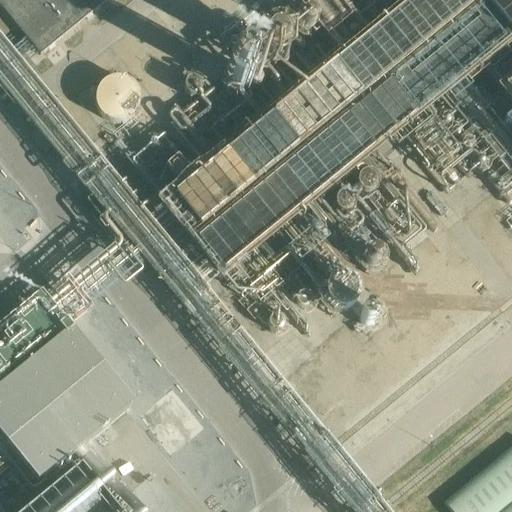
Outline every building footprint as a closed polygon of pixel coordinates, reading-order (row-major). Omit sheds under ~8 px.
[(0,0),(0,8),(40,57),(110,0),(0,0)] [(334,105),(341,115),(369,93),(372,97),(393,81),(384,69),(372,78),(366,69),(374,63),(365,51),(324,83),(328,88),(335,83),(346,96),(334,105)] [(136,103),(136,99),(135,90),(133,86),(130,83),(124,78),(119,76),(115,76),(109,76),(105,77),(98,82),(93,89),(91,93),(90,98),(92,106),(94,111),(96,114),(100,118),(104,120),(112,122),(116,122),(122,120),(129,116),(132,112),(134,108),(136,103)] [(511,85),(502,93),(511,105),(511,85)] [(418,122),(419,104),(400,102),(400,88),(391,88),(390,100),(380,100),(379,120),(418,122)] [(191,281),(177,281),(177,300),(191,300),(191,281)] [(143,428),(80,358),(0,421),(0,450),(46,508),(143,428)] [(189,404),(186,511),(250,511),(260,505),(252,495),(252,484),(230,456),(230,455),(189,404)] [(511,439),(439,499),(449,511),(506,511),(511,507),(511,439)]
